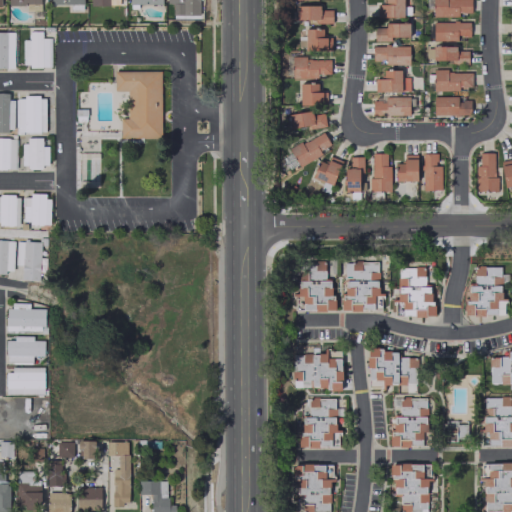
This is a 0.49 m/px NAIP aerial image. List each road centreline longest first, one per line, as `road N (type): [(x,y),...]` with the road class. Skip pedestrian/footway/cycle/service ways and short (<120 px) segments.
road 1 (secondary): [(245,225),(245,511)]
road 2 (residential): [(245,225),(511,223)]
road 3 (residential): [(66,211),(181,211),(181,110)]
road 4 (residential): [(298,321),(375,321),(453,336),(511,327)]
road 5 (residential): [(357,323),(365,425),(360,511)]
road 6 (residential): [(181,110),(181,52),(66,52)]
road 7 (residential): [(66,52),(66,211)]
road 8 (residential): [(355,0),(351,112),(361,130)]
road 9 (residential): [(361,130),(461,136),(490,124)]
road 10 (residential): [(490,0),(490,124)]
